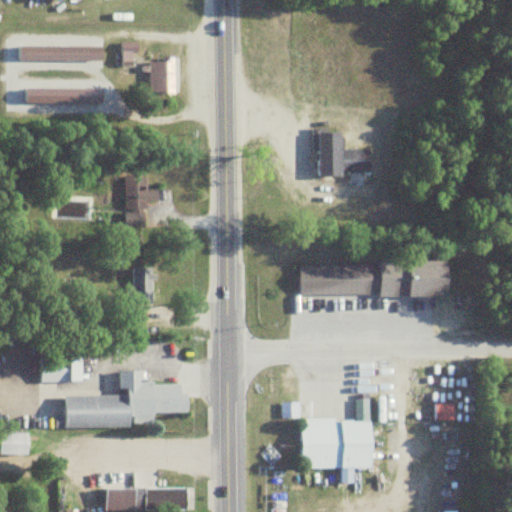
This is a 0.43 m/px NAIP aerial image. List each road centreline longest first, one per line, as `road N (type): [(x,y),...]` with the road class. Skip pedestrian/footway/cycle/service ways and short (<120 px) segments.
road 1 (tertiary): [(228,511),(222,0)]
road 2 (residential): [(511,322),(227,319)]
